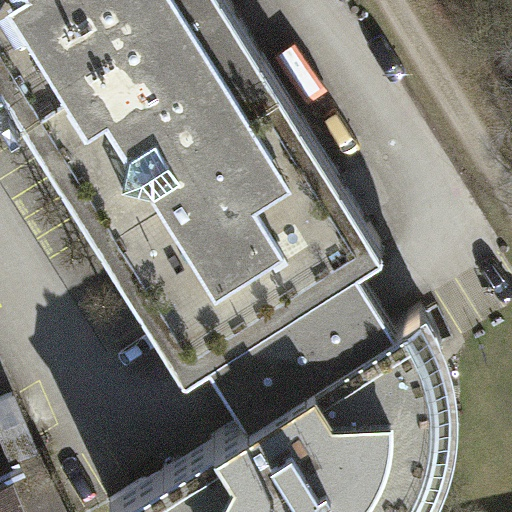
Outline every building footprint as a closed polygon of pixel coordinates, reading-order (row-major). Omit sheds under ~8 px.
[(0,0),(0,70),(8,83),(140,0),(0,0)] [(384,241),(231,0),(140,0),(8,83),(171,341),(188,368),(213,352),(234,386),(251,413),(402,319),(382,288),(361,255),(384,241)] [(251,413),(104,504),(110,511),(425,511),(444,482),(460,431),(459,365),(426,298),(402,319),(251,413)] [(0,395),(0,441),(15,477),(30,511),(71,511),(18,388),(0,395)] [(0,483),(0,511),(30,511),(15,477),(0,483)]
